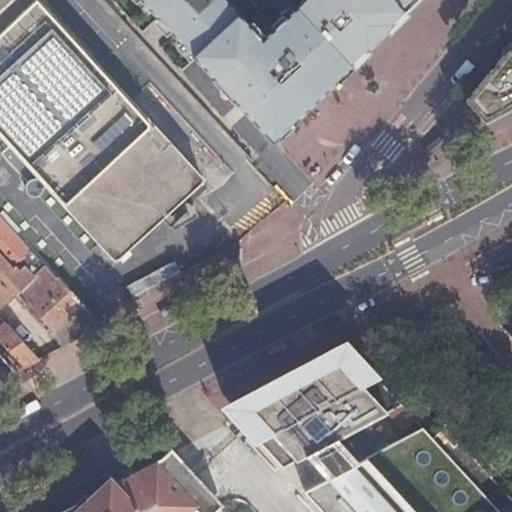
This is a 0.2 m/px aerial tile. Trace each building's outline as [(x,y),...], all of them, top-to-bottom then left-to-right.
[(36,170),(117,260),(204,181),(36,0),(0,0),(0,130),(11,143),(3,151),(17,167),(15,168),(14,171),(14,173),(14,176),(15,178),(16,180),(18,182),(20,183),(23,183),(25,183),(28,182),(30,180),(31,178),(32,176),(32,174),(36,170)] [(224,0),(141,0),(272,140),(352,64),(399,19),(418,0),(304,0),(298,7),(296,5),(261,38),(224,0)] [(511,42),(465,98),(487,122),(511,108),(511,42)] [(50,330),(80,304),(35,254),(23,266),(14,256),(9,260),(2,254),(20,238),(0,216),(0,308),(17,293),(50,330)] [(132,300),(190,269),(185,259),(127,289),(132,300)] [(77,338),(100,326),(80,304),(50,330),(56,349),(77,338)] [(32,362),(39,358),(0,316),(0,340),(24,366),(32,362)] [(341,348),(231,406),(289,471),(312,459),(332,482),(312,493),(329,511),(511,511),(511,497),(466,446),(457,437),(452,433),(445,431),(439,431),(434,432),(439,439),(432,444),(425,435),(365,466),(345,443),(401,415),(341,348)] [(190,511),(210,494),(174,453),(150,466),(135,473),(120,486),(117,483),(89,499),(78,508),(76,506),(63,511),(190,511)] [(329,511),(312,493),(308,495),(323,511),(329,511)]
